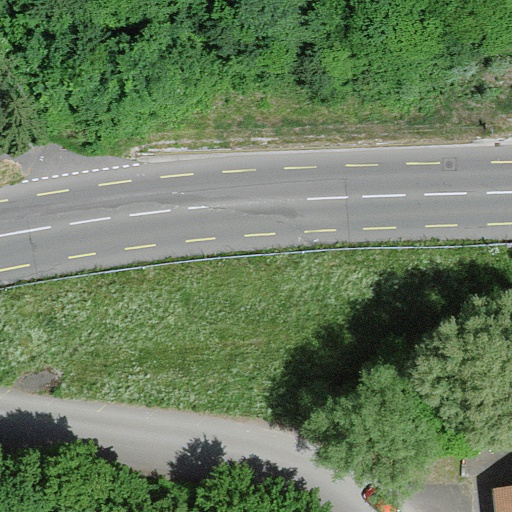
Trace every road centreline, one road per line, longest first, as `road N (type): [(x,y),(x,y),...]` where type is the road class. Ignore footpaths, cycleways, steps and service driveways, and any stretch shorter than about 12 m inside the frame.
road 1 (primary): [(0,238),(123,219),(511,198)]
road 2 (residential): [(0,409),(271,443),(329,468),(380,511)]
